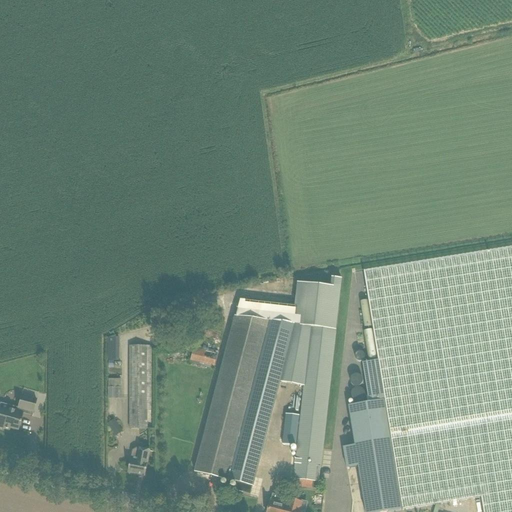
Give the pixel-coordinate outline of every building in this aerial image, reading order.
[(511,511),(511,248),(364,273),(378,361),(402,510),(481,498),(483,511),(511,511)] [(294,480),(318,482),(340,288),(298,283),(294,316),(272,314),(232,471),(229,481),(238,483),(236,491),(250,495),(255,477),(279,382),(304,387),(294,480)] [(196,472),(228,480),(271,314),(238,310),(199,463),(196,472)] [(180,332),(178,324),(158,328),(157,328),(159,337),(180,332)] [(119,339),(107,339),(107,357),(119,357),(119,339)] [(130,347),(130,429),(147,429),(147,412),(150,412),(150,347),(139,347),(130,347)] [(195,366),(196,365),(213,369),(217,354),(194,348),(190,361),(189,364),(195,366)] [(392,511),(402,510),(378,361),(362,364),(369,404),(348,407),(356,452),(344,454),(346,469),(358,467),(365,511),(392,511)] [(108,388),(108,399),(122,399),(122,388),(114,388),(114,381),(108,381),(108,388)] [(0,428),(3,430),(4,427),(18,431),(22,414),(32,417),(36,400),(20,396),(17,408),(0,403),(0,428)] [(283,445),(296,446),(299,416),(286,414),(283,445)] [(108,423),(115,436),(123,432),(116,419),(108,423)] [(129,473),(145,476),(149,452),(136,449),(133,451),(129,473)] [(296,501),(294,506),(271,500),(267,511),(303,511),(306,504),(296,501)]
